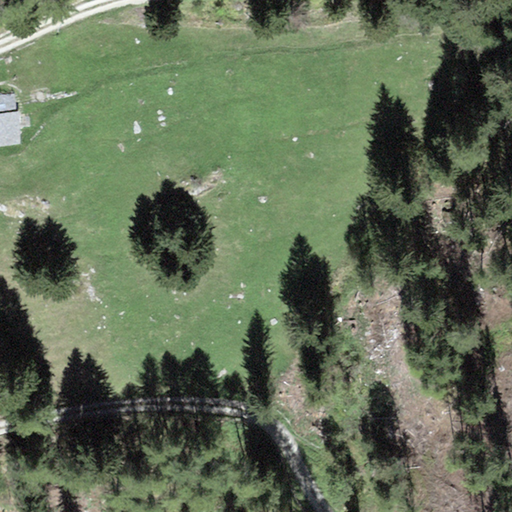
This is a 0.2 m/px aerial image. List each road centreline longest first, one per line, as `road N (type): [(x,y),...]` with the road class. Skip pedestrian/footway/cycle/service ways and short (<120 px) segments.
road 1 (unclassified): [(322,511),(283,431),(237,407),(147,404),(0,426)]
road 2 (unclassified): [(0,47),(114,0)]
